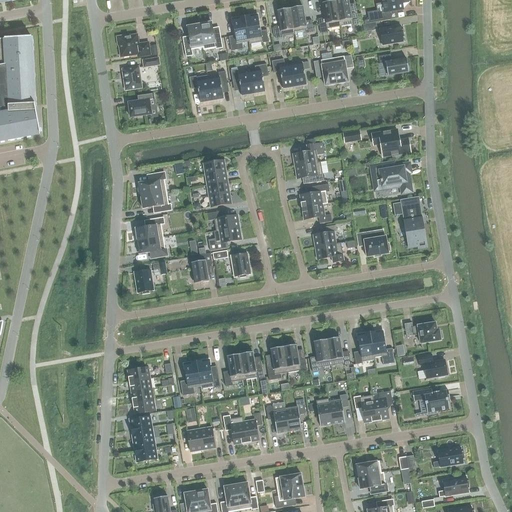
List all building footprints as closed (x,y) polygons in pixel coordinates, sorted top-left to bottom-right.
[(347,0),(340,0),(335,1),(339,27),(352,25),(352,26),(359,25),(357,12),(350,14),(347,0)] [(369,14),(371,23),(391,20),(389,12),(403,10),(402,3),(407,2),(407,0),(382,0),(384,7),(378,8),(379,12),(369,14)] [(339,27),(335,1),(322,3),(325,18),(318,19),(320,32),(327,30),(326,29),(339,27)] [(302,7),(290,9),(294,35),(307,33),(307,34),(314,33),(312,20),(305,22),(302,7)] [(282,37),(294,35),(290,9),(277,11),(279,26),(273,27),(275,39),(282,38),(282,37)] [(255,15),(243,17),(248,44),(249,44),(249,46),(260,44),(260,46),(267,44),(265,32),(258,33),(255,15)] [(242,45),(248,44),(243,17),(231,19),(235,38),(228,39),(231,53),(243,51),(242,45)] [(211,23),(199,25),(203,48),(203,51),(215,49),(215,50),(222,48),(220,36),(214,37),(211,23)] [(377,30),(375,23),(363,25),(364,32),(377,30)] [(192,50),(203,48),(199,25),(187,27),(189,42),(183,43),(186,57),(193,56),(192,50)] [(379,30),(382,45),(403,42),(402,38),(404,38),(403,30),(401,30),(400,26),(379,30)] [(116,37),(117,46),(118,45),(120,58),(139,55),(140,57),(150,56),(148,43),(138,44),(137,35),(125,37),(125,36),(116,37)] [(0,142),(40,135),(35,105),(31,37),(5,39),(0,39),(0,142)] [(228,60),(226,53),(219,55),(220,61),(228,60)] [(408,73),(406,59),(391,61),(390,54),(378,56),(379,63),(382,63),(385,76),(408,73)] [(159,57),(142,60),(143,68),(160,66),(159,57)] [(332,59),(336,85),(348,83),(344,57),(332,59)] [(325,87),(336,85),(332,59),(321,61),(325,87)] [(283,90),(294,88),(290,65),(284,66),(283,60),(271,62),(273,73),(280,72),(283,90)] [(302,63),(302,62),(290,65),(294,88),(306,86),(303,70),(302,63)] [(249,74),(253,94),(265,92),(262,78),(268,77),(266,65),(254,67),(255,72),(250,73),(249,74)] [(125,91),(141,88),(138,67),(122,70),(125,91)] [(241,96),(253,94),(249,74),(250,73),(249,71),(238,73),(237,70),(230,71),(232,83),(239,82),(241,96)] [(223,99),(221,89),(227,88),(225,72),(219,73),(219,76),(207,78),(207,81),(208,80),(211,101),(223,99)] [(208,80),(207,81),(197,82),(196,76),(189,78),(191,90),(197,89),(200,103),(211,101),(208,80)] [(142,101),(128,103),(128,105),(127,106),(128,112),(129,112),(130,118),(151,115),(149,101),(153,100),(153,93),(141,95),(142,101)] [(361,141),(359,131),(343,134),(344,143),(361,141)] [(382,157),(410,153),(408,140),(399,141),(397,131),(371,135),(373,145),(380,144),(382,157)] [(318,163),(317,163),(316,155),(324,154),(322,143),(318,144),(306,146),(307,152),(292,155),(294,167),(318,163)] [(203,164),(205,175),(225,172),(224,161),(203,164)] [(396,165),(395,161),(369,166),(373,193),(399,188),(400,196),(413,193),(410,175),(412,174),(410,163),(396,165)] [(320,162),(317,163),(318,163),(294,167),(296,179),(311,177),(312,183),(324,181),(323,174),(322,174),(320,162)] [(355,169),(346,170),(347,177),(356,176),(355,169)] [(227,182),(225,172),(205,175),(206,186),(227,182)] [(140,197),(166,192),(164,180),(165,180),(164,173),(152,175),(153,181),(138,184),(139,187),(138,188),(138,193),(140,194),(140,197)] [(206,186),(208,197),(229,193),(227,182),(206,186)] [(322,205),(327,204),(325,193),(329,192),(328,185),(312,188),(313,193),(299,196),(301,208),(322,205)] [(168,204),(166,192),(140,197),(142,209),(157,207),(158,213),(172,211),(170,204),(168,204)] [(231,204),(229,193),(208,197),(210,208),(231,204)] [(408,214),(406,202),(392,204),(394,216),(404,215),(405,220),(404,220),(408,249),(418,248),(418,249),(417,249),(417,250),(427,249),(427,248),(426,248),(421,217),(408,220),(407,214),(408,214)] [(324,216),(322,205),(301,208),(303,220),(318,218),(319,224),(331,222),(330,215),(324,216)] [(214,220),(216,231),(239,227),(237,216),(222,218),(221,212),(207,214),(208,221),(214,220)] [(135,229),(137,241),(163,237),(161,225),(165,225),(164,218),(149,220),(150,226),(135,229)] [(336,244),(334,232),(336,232),(335,226),(325,227),(326,233),(313,236),(315,248),(336,244)] [(241,240),(239,227),(216,231),(213,232),(215,245),(241,240)] [(366,258),(388,254),(388,252),(389,251),(388,244),(386,244),(385,237),(367,240),(366,233),(356,235),(358,247),(364,246),(366,258)] [(165,250),(163,237),(137,241),(138,244),(137,245),(137,250),(139,251),(139,254),(154,252),(155,258),(167,256),(166,249),(165,250)] [(317,260),(331,258),(332,263),(343,261),(340,243),(336,244),(315,248),(317,260)] [(213,261),(228,258),(227,251),(212,254),(213,261)] [(191,263),(194,284),(208,282),(206,267),(212,266),(210,254),(198,256),(199,262),(191,263)] [(246,254),(231,257),(234,277),(238,277),(239,279),(246,277),(246,276),(250,275),(246,254)] [(150,270),(134,273),(137,294),(141,293),(142,295),(149,294),(149,292),(153,291),(150,270)] [(442,338),(441,332),(439,332),(439,330),(436,330),(435,323),(417,326),(412,327),(411,323),(404,325),(406,337),(418,335),(420,344),(440,341),(440,339),(442,338)] [(369,332),(374,358),(381,357),(382,365),(394,363),(392,349),(386,350),(383,333),(381,333),(380,331),(369,332)] [(375,360),(374,358),(369,332),(359,334),(359,337),(357,337),(360,352),(353,353),(355,365),(362,364),(362,362),(375,360)] [(339,338),(326,340),(331,366),(343,364),(343,366),(350,365),(348,352),(342,353),(339,338)] [(319,368),(331,366),(326,340),(313,342),(316,357),(310,358),(312,373),(319,371),(319,368)] [(296,345),(283,347),(287,373),(299,371),(299,372),(306,371),(304,359),(298,360),(296,345)] [(275,375),(287,373),(283,347),(270,349),(272,364),(266,365),(268,377),(275,376),(275,375)] [(252,352),(239,355),(244,380),(256,378),(256,379),(263,378),(261,366),(255,367),(252,352)] [(232,382),(244,380),(239,355),(227,357),(229,372),(223,373),(225,387),(232,386),(232,382)] [(447,376),(444,361),(432,363),(431,355),(418,358),(419,366),(424,365),(426,379),(437,377),(437,379),(444,377),(444,376),(447,376)] [(201,361),(196,362),(200,387),(200,390),(213,387),(213,388),(220,387),(218,375),(212,376),(209,361),(207,362),(207,360),(201,361)] [(193,388),(200,387),(196,362),(191,363),(185,363),(186,366),(183,366),(186,381),(180,382),(182,396),(194,394),(193,388)] [(129,382),(150,379),(148,368),(127,371),(129,382)] [(152,390),(150,379),(129,382),(131,393),(152,390)] [(431,389),(412,392),(413,401),(424,400),(427,416),(438,414),(437,411),(449,410),(447,402),(449,402),(447,391),(432,393),(431,389)] [(152,390),(131,393),(133,404),(153,400),(152,390)] [(372,401),(376,421),(388,419),(386,405),(392,404),(390,392),(378,394),(379,400),(373,401),(372,401)] [(340,400),(328,401),(328,402),(332,425),(344,423),(342,408),(348,407),(346,395),(339,396),(340,400)] [(364,423),(376,421),(372,401),(373,401),(372,396),(360,398),(360,397),(353,398),(355,410),(361,409),(364,423)] [(320,427),(332,425),(328,402),(328,401),(328,399),(315,401),(320,427)] [(155,411),(153,400),(133,404),(134,414),(155,411)] [(296,407),(285,409),(289,432),(301,430),(298,415),(305,414),(303,400),(295,401),(296,407)] [(276,434),(289,432),(285,409),(273,411),(272,407),(265,408),(267,421),(274,419),(276,434)] [(195,418),(194,409),(185,410),(186,419),(195,418)] [(254,420),(243,422),(242,422),(246,443),(258,441),(256,427),(262,425),(260,413),(253,415),(254,420)] [(131,431),(152,427),(150,416),(129,420),(131,431)] [(234,445),(246,443),(242,422),(243,422),(242,418),(230,420),(229,416),(222,417),(225,432),(231,431),(234,445)] [(153,438),(152,427),(131,431),(132,442),(153,438)] [(211,428),(199,430),(202,451),(215,449),(211,428)] [(190,453),(202,451),(199,430),(187,432),(190,453)] [(134,452),(155,449),(153,438),(132,442),(134,452)] [(433,468),(463,464),(462,460),(464,459),(463,452),(461,452),(460,448),(437,452),(438,462),(432,463),(433,468)] [(157,460),(155,449),(134,452),(136,463),(157,460)] [(412,456),(406,457),(408,469),(408,471),(414,470),(412,456)] [(398,458),(400,470),(408,469),(406,457),(398,458)] [(355,466),(357,478),(381,474),(381,473),(379,461),(355,466)] [(383,473),(381,473),(381,474),(357,478),(359,490),(374,488),(375,494),(387,492),(386,485),(385,485),(383,473)] [(275,479),(277,490),(302,486),(300,474),(275,479)] [(439,498),(468,493),(467,489),(469,489),(468,481),(466,481),(465,477),(442,481),(444,491),(438,492),(439,498)] [(255,482),(257,493),(264,492),(262,481),(255,482)] [(235,485),(240,511),(250,509),(251,510),(258,509),(256,497),(249,498),(247,483),(235,485)] [(233,511),(240,511),(235,485),(224,487),(226,502),(220,503),(221,511),(233,511)] [(304,498),(302,486),(277,490),(279,502),(304,498)] [(207,490),(195,492),(198,511),(217,511),(216,504),(210,505),(207,490)] [(186,511),(198,511),(195,492),(184,494),(186,511)] [(413,492),(398,492),(399,504),(414,503),(413,492)] [(176,511),(170,511),(168,497),(154,499),(154,505),(153,505),(153,511),(176,511)] [(367,510),(366,511),(393,511),(393,507),(394,507),(393,500),(380,502),(381,508),(367,510)] [(433,500),(421,502),(422,509),(434,507),(433,500)]
